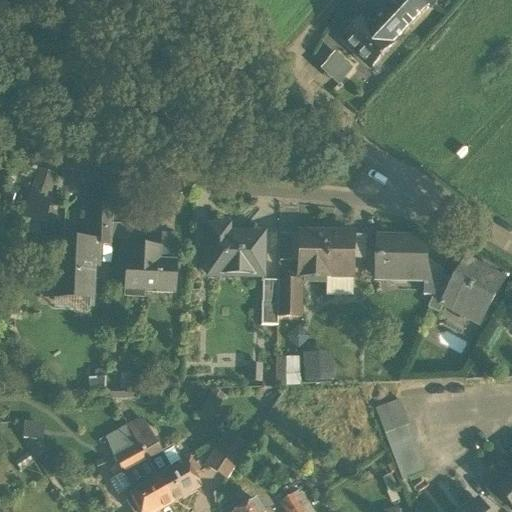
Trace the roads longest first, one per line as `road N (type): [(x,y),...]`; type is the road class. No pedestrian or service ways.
road 1 (residential): [(446,211),(129,177),(14,143)]
road 2 (residential): [(446,211),(277,69)]
road 3 (track): [(0,168),(14,143),(28,0)]
